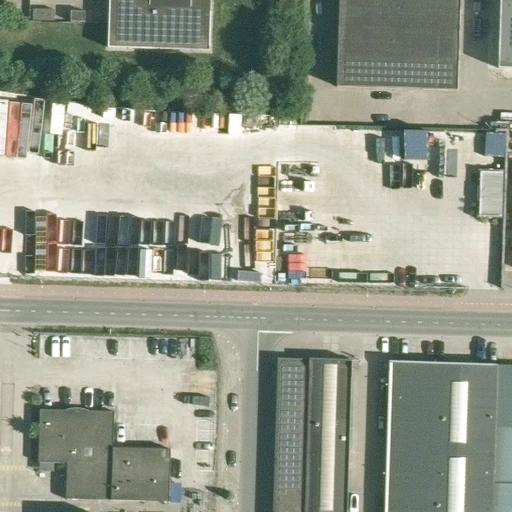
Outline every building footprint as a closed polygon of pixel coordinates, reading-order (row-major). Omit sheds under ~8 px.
[(109,0),(108,47),(210,51),(211,0),(109,0)] [(339,0),(336,87),(458,91),(460,0),(339,0)] [(511,0),(500,0),(498,69),(511,69),(511,0)] [(54,9),(33,9),(33,20),(54,20),(54,9)] [(85,22),(85,11),(71,10),(70,21),(85,22)] [(74,151),(92,139),(86,130),(68,142),(74,151)] [(502,193),(491,192),(490,216),(502,216),(502,193)] [(407,241),(434,242),(434,219),(407,219),(407,241)] [(310,361),(303,360),(303,384),(302,399),(277,399),(276,427),(301,427),(300,471),(299,494),(298,511),(305,511),(307,472),(308,427),(310,361)] [(303,360),(278,360),(277,383),(303,384),(303,360)] [(349,429),(351,362),(310,361),(308,427),(349,429)] [(494,456),(497,366),(394,363),(391,453),(494,456)] [(498,426),(495,511),(511,511),(511,366),(500,366),(498,426)] [(167,375),(167,389),(216,386),(215,372),(167,375)] [(303,384),(277,383),(277,399),(302,399),(303,384)] [(71,410),(40,409),(39,462),(68,463),(67,499),(83,499),(84,492),(96,492),(95,500),(170,502),(171,449),(114,447),(115,411),(84,411),(83,418),(71,418),(71,410)] [(301,427),(276,427),(275,471),(300,471),(301,427)] [(348,473),(349,429),(308,427),(307,472),(348,473)] [(493,485),(494,456),(391,453),(390,482),(493,485)] [(300,471),(275,471),(274,493),(299,494),(300,471)] [(346,511),(348,473),(307,472),(305,511),(346,511)] [(492,511),(493,485),(390,482),(389,511),(415,511),(492,511)] [(298,511),(299,494),(274,493),(273,511),(298,511)]
